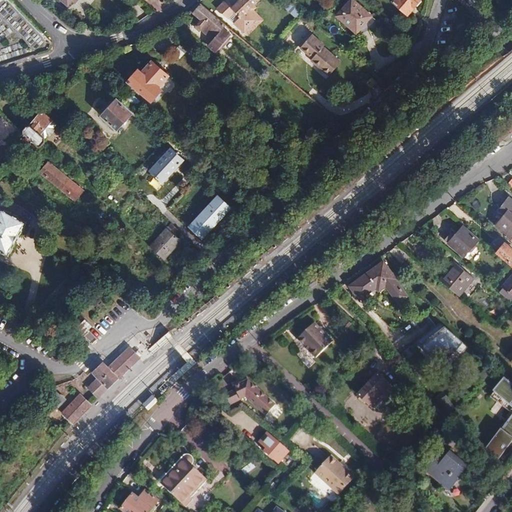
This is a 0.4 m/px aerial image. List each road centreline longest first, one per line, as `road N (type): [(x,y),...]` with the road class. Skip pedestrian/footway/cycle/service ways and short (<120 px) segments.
road 1 (residential): [(442,0),(415,71),(171,312),(154,324),(125,324),(81,364)]
road 2 (residential): [(250,340),(511,152)]
road 3 (residential): [(250,340),(433,511)]
road 4 (residential): [(88,511),(116,467),(191,383),(250,340)]
road 5 (residential): [(188,0),(133,35),(77,43)]
